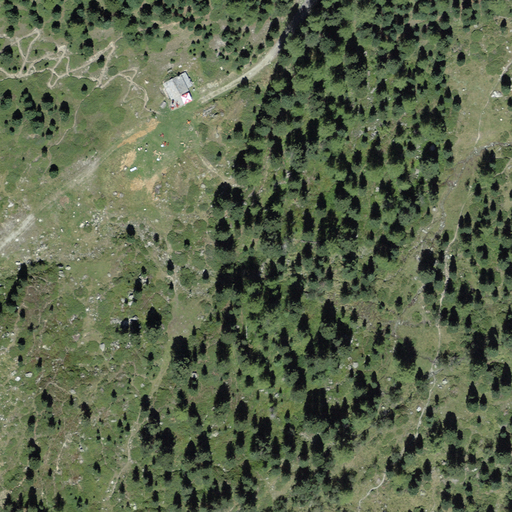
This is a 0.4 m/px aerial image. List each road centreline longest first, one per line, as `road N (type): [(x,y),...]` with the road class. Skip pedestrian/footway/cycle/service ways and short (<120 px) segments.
road 1 (track): [(170,117),(49,199),(0,246)]
road 2 (track): [(311,0),(265,62),(170,117)]
